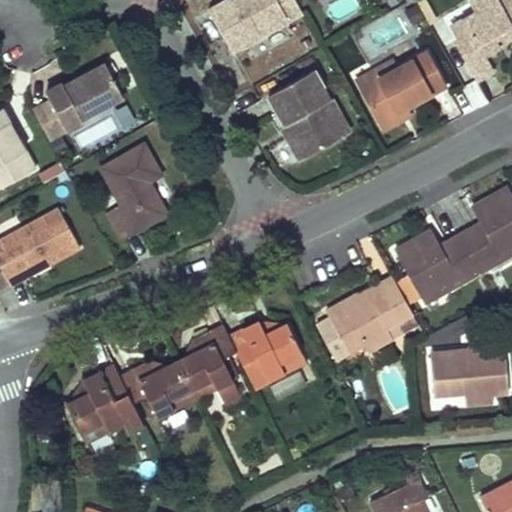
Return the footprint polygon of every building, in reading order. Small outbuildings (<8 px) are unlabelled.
[(303,13),(295,0),(244,0),(242,1),(241,0),(225,0),(208,10),(232,53),(303,13)] [(511,31),(511,0),(501,0),(498,2),(497,0),(476,0),(472,3),(477,12),(463,21),(471,34),(460,40),(457,42),(479,81),(494,73),(484,56),(499,47),(495,41),(511,31)] [(460,40),(471,34),(463,21),(452,27),(460,40)] [(511,39),(511,31),(495,41),(499,47),(511,39)] [(361,87),(380,123),(406,109),(446,87),(427,52),(397,68),(361,87)] [(144,62),(151,75),(160,70),(153,57),(144,62)] [(357,80),(361,87),(397,68),(393,60),(357,80)] [(123,97),(105,63),(77,78),(79,82),(72,86),(70,82),(63,85),(62,83),(46,92),(47,94),(67,130),(82,121),(81,119),(123,97)] [(350,133),(314,70),(269,95),(285,124),(285,125),(290,123),(296,134),(289,139),(301,160),(350,133)] [(79,82),(77,78),(70,82),(72,86),(79,82)] [(0,108),(0,188),(36,169),(2,108),(0,108)] [(406,109),(380,123),(384,131),(411,116),(406,109)] [(285,124),(282,126),(289,139),(296,134),(290,123),(285,125),(285,124)] [(162,175),(144,143),(100,168),(121,204),(108,212),(123,239),(153,222),(168,214),(150,182),(162,175)] [(461,234),(482,271),(508,257),(506,253),(511,249),(511,192),(509,187),(472,207),(481,223),(485,230),(479,233),(475,226),(461,234)] [(59,209),(0,240),(0,288),(10,283),(11,285),(26,277),(23,272),(49,258),(52,263),(81,248),(59,209)] [(475,226),(479,233),(485,230),(481,223),(475,226)] [(482,271),(461,234),(447,242),(450,249),(445,252),(441,246),(432,229),(395,250),(409,274),(421,297),(422,299),(450,283),(453,287),(482,271)] [(445,252),(450,249),(447,242),(441,246),(445,252)] [(52,263),(49,258),(23,272),(26,277),(39,270),(52,263)] [(421,297),(409,274),(395,281),(408,304),(421,297)] [(395,280),(392,275),(358,293),(362,299),(395,280)] [(395,281),(395,280),(362,299),(358,293),(326,311),(329,317),(316,324),(336,359),(363,344),(367,352),(392,338),(387,328),(413,313),(408,304),(395,281)] [(453,287),(450,283),(422,299),(425,303),(453,287)] [(392,338),(419,323),(413,313),(387,328),(392,338)] [(258,358),(269,380),(307,362),(287,322),(266,333),(259,320),(229,335),(237,351),(243,365),(258,358)] [(266,333),(287,322),(259,320),(266,333)] [(195,398),(217,387),(226,405),(242,397),(223,358),(237,351),(229,335),(224,324),(193,339),(198,350),(183,357),(176,360),(195,398)] [(198,350),(193,339),(183,357),(198,350)] [(509,392),(505,344),(468,348),(469,354),(431,357),(434,395),(451,393),(450,381),(463,379),(464,392),(466,404),(493,402),(493,393),(509,392)] [(469,354),(468,348),(430,351),(431,357),(469,354)] [(146,395),(157,417),(195,398),(176,360),(155,371),(149,361),(119,376),(133,402),(146,395)] [(87,442),(124,424),(128,432),(143,424),(133,402),(119,376),(113,364),(83,379),(89,392),(74,399),(68,402),(87,442)] [(390,408),(409,405),(403,364),(384,366),(390,408)] [(74,399),(89,392),(83,379),(74,399)] [(464,392),(463,379),(450,381),(451,393),(464,392)] [(370,501),(375,511),(422,511),(417,501),(423,498),(426,496),(417,478),(370,501)] [(511,511),(511,479),(480,496),(487,511),(511,511)] [(422,511),(429,511),(423,498),(417,501),(422,511)]
